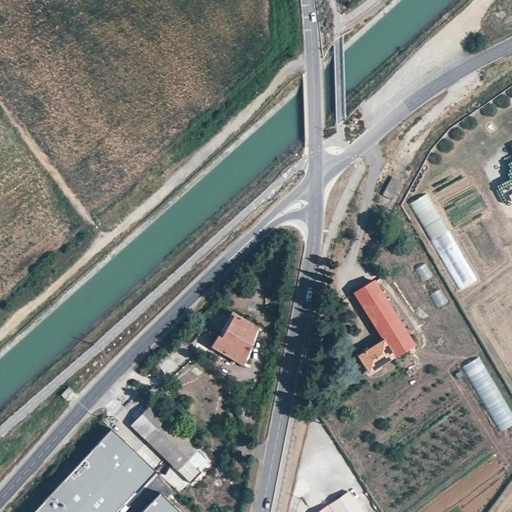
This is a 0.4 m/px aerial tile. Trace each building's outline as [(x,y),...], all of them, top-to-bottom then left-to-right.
[(501,201),(509,198),(510,202),(511,201),(511,174),(494,180),(501,201)] [(391,176),(382,194),(392,200),(402,182),(391,176)] [(476,279),(428,193),(410,203),(459,289),(476,279)] [(436,309),(447,304),(427,263),(417,268),(436,309)] [(352,293),(380,340),(356,354),(368,374),(413,347),(373,280),(363,286),(352,293)] [(234,361),(241,365),(258,326),(232,312),(219,336),(216,335),(209,347),(234,361)] [(62,394),(67,399),(74,392),(70,387),(62,394)] [(130,427),(176,471),(198,448),(151,404),(141,416),(130,427)] [(110,428),(31,511),(118,511),(154,474),(110,428)] [(179,511),(159,492),(139,511),(179,511)] [(361,511),(348,493),(329,506),(333,511),(361,511)]
